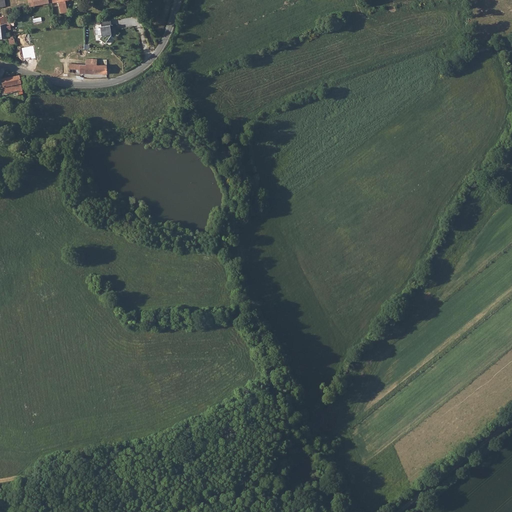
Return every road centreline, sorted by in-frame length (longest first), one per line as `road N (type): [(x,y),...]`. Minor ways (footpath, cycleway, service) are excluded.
road 1 (unclassified): [(179,0),(158,51),(121,81),(68,85),(0,64)]
road 2 (unclassified): [(399,511),(511,420)]
